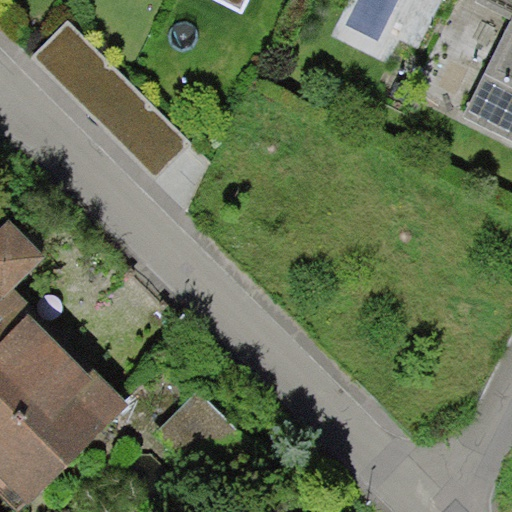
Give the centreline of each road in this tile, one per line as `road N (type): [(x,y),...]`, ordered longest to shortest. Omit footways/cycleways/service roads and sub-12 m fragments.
road 1 (residential): [(0,82),(444,506)]
road 2 (residential): [(444,506),(511,373)]
